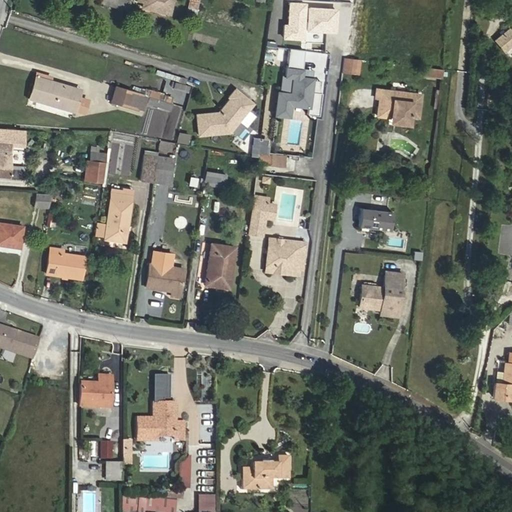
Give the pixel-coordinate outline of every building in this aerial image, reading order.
[(127,11),(131,1),(128,0),(100,0),(100,2),(127,11)] [(169,13),(171,0),(134,0),(135,1),(142,3),(141,7),(169,13)] [(194,19),(198,0),(188,0),(185,17),(194,19)] [(503,53),(511,46),(511,31),(508,27),(492,40),(503,53)] [(287,48),(284,68),(299,69),(302,50),(287,48)] [(357,73),(359,59),(342,57),(341,71),(357,73)] [(424,76),(441,78),(442,69),(425,67),(424,76)] [(317,92),(308,91),(310,78),(298,77),(299,69),(284,68),(283,75),(291,76),(289,93),(276,92),(273,114),(287,116),(288,104),(306,106),(305,114),(317,115),(319,92),(317,92)] [(73,111),(79,89),(35,76),(28,98),(73,111)] [(308,91),(317,92),(318,80),(310,79),(308,91)] [(146,103),(148,96),(115,87),(111,101),(144,111),(146,103)] [(228,131),(252,103),(234,89),(228,97),(229,98),(218,112),(196,114),(198,135),(228,131)] [(417,117),(420,94),(376,89),(375,97),(379,98),(377,115),(390,117),(408,119),(409,116),(417,117)] [(170,111),(172,103),(148,96),(146,103),(170,111)] [(0,175),(8,176),(11,144),(21,145),(22,130),(0,128),(0,175)] [(176,142),(188,143),(189,133),(177,132),(176,142)] [(153,182),(157,155),(143,153),(139,180),(153,182)] [(268,163),(269,155),(259,154),(258,162),(268,163)] [(170,184),(174,158),(157,155),(153,182),(170,184)] [(102,182),(104,161),(89,159),(86,180),(102,182)] [(12,165),(11,177),(23,178),(25,166),(12,165)] [(223,187),(225,174),(205,171),(203,184),(223,187)] [(124,241),(131,190),(122,188),(122,190),(111,189),(106,223),(96,221),(94,236),(104,237),(103,238),(124,241)] [(48,207),(50,193),(36,193),(33,206),(48,207)] [(265,217),(268,204),(265,204),(266,198),(252,196),(247,232),(260,234),(263,217),(265,217)] [(389,230),(391,212),(359,208),(357,226),(389,230)] [(0,244),(19,247),(22,226),(0,222),(0,244)] [(301,269),(304,242),(268,237),(265,265),(298,269),(301,269)] [(228,288),(234,246),(210,243),(204,280),(219,282),(218,286),(228,288)] [(80,278),(83,256),(61,253),(49,251),(45,273),(80,278)] [(179,297),(183,268),(148,263),(145,284),(158,286),(158,289),(170,291),(170,296),(179,297)] [(398,272),(399,264),(385,263),(384,271),(398,272)] [(297,275),(298,269),(265,265),(264,271),(297,275)] [(397,316),(402,273),(398,272),(384,271),(383,287),(361,285),(359,307),(372,308),(374,306),(380,307),(380,309),(380,314),(397,316)] [(0,347),(31,358),(38,338),(0,325),(0,347)] [(511,396),(511,353),(508,353),(507,363),(504,363),(503,371),(496,371),(495,383),(494,382),(492,397),(500,398),(501,395),(511,396)] [(111,406),(111,374),(97,374),(97,381),(80,381),(79,405),(111,406)] [(183,439),(183,421),(174,421),(174,402),(152,402),(152,417),(136,417),(136,439),(155,440),(155,436),(173,435),(173,439),(183,439)] [(129,448),(130,439),(121,439),(121,448),(129,448)] [(110,458),(110,440),(99,440),(99,458),(110,458)] [(129,463),(129,448),(121,448),(121,460),(121,463),(129,463)] [(188,475),(189,455),(187,455),(178,466),(178,475),(188,475)] [(270,489),(270,478),(278,478),(278,471),(287,471),(287,455),(276,455),(276,462),(250,462),(250,467),(250,478),(241,478),(240,489),(270,489)] [(121,479),(121,463),(105,462),(105,479),(121,479)] [(250,478),(250,467),(241,467),(241,478),(250,478)] [(188,487),(188,475),(178,475),(177,486),(182,486),(188,487)] [(181,498),(182,486),(177,486),(165,485),(164,497),(181,498)] [(132,511),(173,511),(175,499),(144,496),(144,498),(121,496),(121,511),(132,511)]
